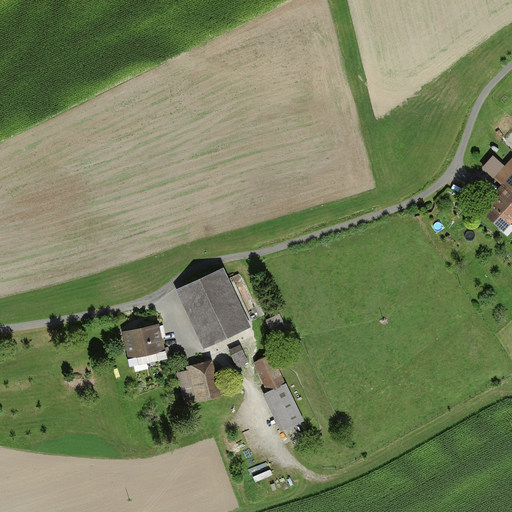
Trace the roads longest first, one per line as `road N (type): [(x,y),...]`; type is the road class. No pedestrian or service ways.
road 1 (track): [(0,328),(144,302),(198,265),(275,248),(417,198),(455,163),(476,106),(511,64)]
road 2 (track): [(511,392),(490,391),(330,476),(303,474),(247,387),(178,333),(161,293)]
